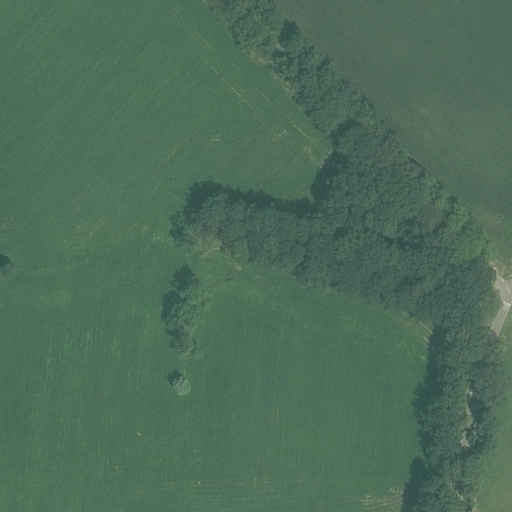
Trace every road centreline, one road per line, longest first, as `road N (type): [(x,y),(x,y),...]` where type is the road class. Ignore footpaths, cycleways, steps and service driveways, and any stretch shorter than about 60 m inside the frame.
road 1 (unclassified): [(511,289),(495,281),(231,0)]
road 2 (unclassified): [(457,511),(473,398),(511,292)]
